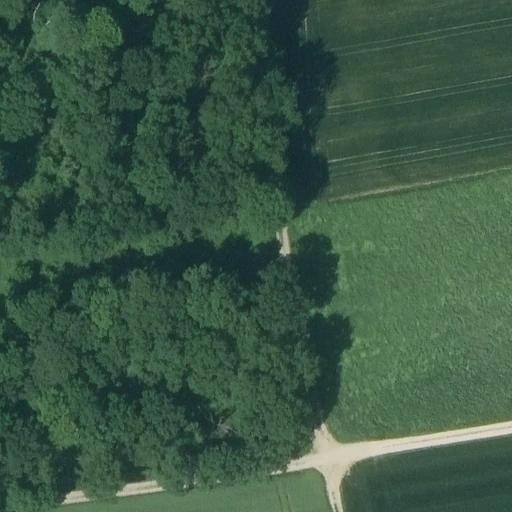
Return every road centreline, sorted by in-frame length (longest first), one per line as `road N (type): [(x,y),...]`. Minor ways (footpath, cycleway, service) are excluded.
road 1 (track): [(247,0),(262,269),(334,511)]
road 2 (track): [(0,507),(511,425)]
